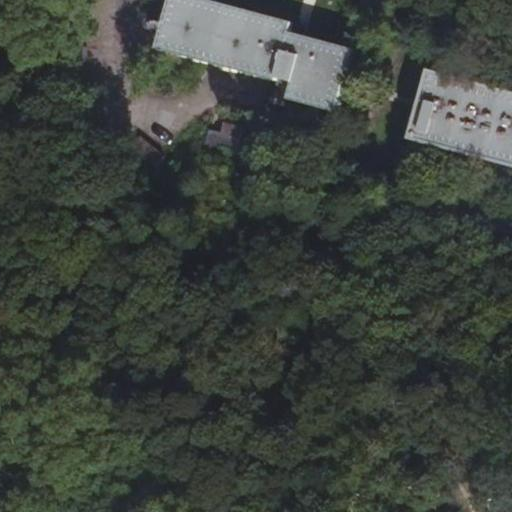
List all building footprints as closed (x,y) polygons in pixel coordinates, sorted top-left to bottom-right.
[(166,0),(152,52),(272,83),(288,88),(284,102),(332,114),(349,52),(285,35),(288,25),(192,0),(166,0)] [(511,96),(431,74),(413,141),(511,168),(511,96)] [(288,88),(272,83),(268,97),(284,102),(288,88)] [(236,134),(216,129),(210,151),(230,156),(236,134)] [(511,511),(511,490),(493,493),(494,511),(511,511)]
